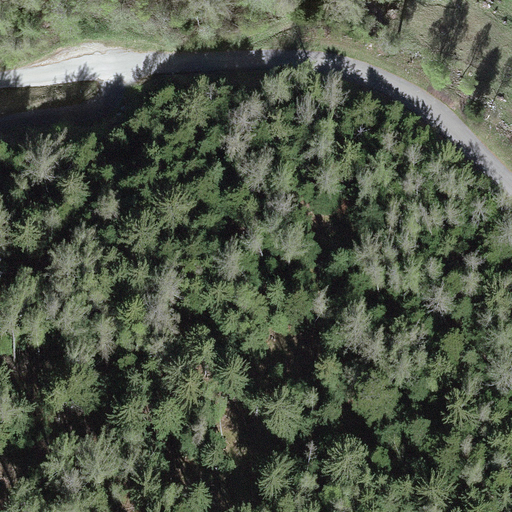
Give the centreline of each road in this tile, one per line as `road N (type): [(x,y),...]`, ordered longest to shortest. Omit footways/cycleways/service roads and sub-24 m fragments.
road 1 (unclassified): [(0,83),(106,69),(337,61),(397,82),(461,123),(511,173)]
road 2 (track): [(106,69),(87,109),(0,127)]
